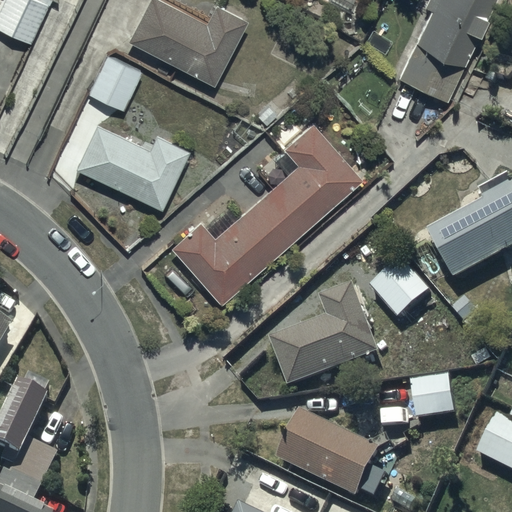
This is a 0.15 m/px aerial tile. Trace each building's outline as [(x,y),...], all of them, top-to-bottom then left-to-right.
[(0,0),(0,27),(30,44),(48,7),(36,0),(0,0)] [(207,22),(160,0),(149,0),(127,40),(216,87),(248,20),(215,4),(207,22)] [(496,0),(426,0),(424,5),(432,9),(399,78),(448,101),(496,0)] [(142,73),(106,55),(88,91),(124,109),(142,73)] [(285,151),(275,160),(287,174),(236,219),(226,209),(207,226),(199,218),(170,248),(220,304),(361,178),(312,123),(284,148),(285,151)] [(148,148),(96,124),(76,168),(164,208),(189,151),(154,135),(148,148)] [(511,144),(501,169),(511,172),(511,144)] [(487,207),(430,237),(455,284),(511,253),(511,178),(481,195),(487,207)] [(406,261),(373,291),(401,322),(434,293),(406,261)] [(321,301),(329,322),(274,342),(292,391),(384,357),(359,288),(321,301)] [(0,350),(12,330),(0,322),(0,350)] [(0,422),(0,454),(8,459),(0,477),(0,511),(31,511),(30,511),(57,458),(29,444),(48,407),(42,404),(50,387),(28,376),(21,390),(18,388),(0,422)] [(451,379),(412,384),(419,423),(456,418),(451,379)] [(511,410),(501,405),(477,454),(511,473),(511,410)] [(304,415),(280,464),(360,502),(384,452),(304,415)]
